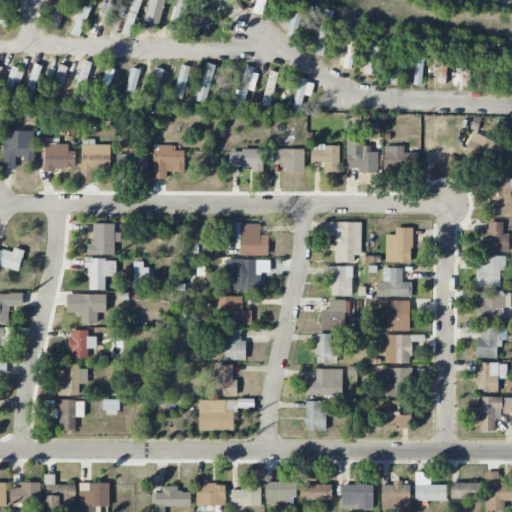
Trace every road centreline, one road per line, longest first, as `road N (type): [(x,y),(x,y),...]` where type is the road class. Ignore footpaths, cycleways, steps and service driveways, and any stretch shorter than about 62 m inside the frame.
road 1 (residential): [(511,451),(0,451)]
road 2 (residential): [(450,209),(0,206)]
road 3 (residential): [(56,206),(22,452)]
road 4 (residential): [(305,209),(270,453)]
road 5 (residential): [(450,209),(443,451)]
